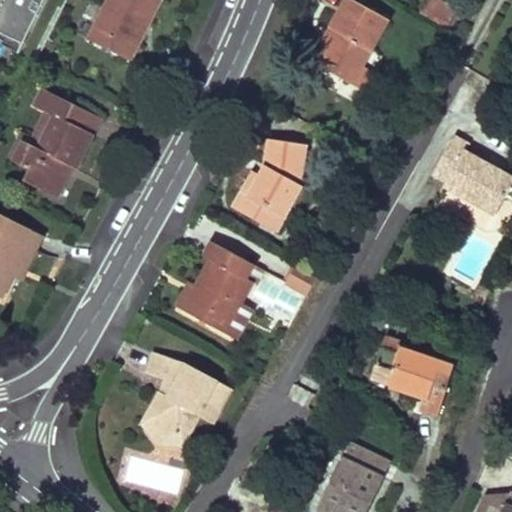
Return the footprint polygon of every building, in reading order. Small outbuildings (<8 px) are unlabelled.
[(0,0),(0,33),(27,47),(49,0),(0,0)] [(107,0),(88,39),(130,61),(138,45),(134,43),(146,19),(150,21),(161,0),(107,0)] [(330,41),(317,65),(350,83),(360,65),(362,66),(372,49),(389,19),(354,0),(346,0),(331,28),(336,31),(330,41)] [(452,25),(457,6),(434,0),(424,0),(420,17),(452,25)] [(146,19),(134,43),(138,45),(150,21),(146,19)] [(326,38),(330,41),(336,31),(331,28),(326,38)] [(360,65),(350,83),(361,89),(371,71),(362,66),(360,65)] [(29,169),(23,180),(57,197),(68,174),(65,172),(69,165),(77,169),(94,134),(67,121),(75,104),(46,89),(37,107),(48,112),(56,117),(40,149),(25,141),(15,162),(29,169)] [(75,104),(67,121),(94,134),(102,118),(75,104)] [(10,159),(15,162),(25,141),(40,149),(56,117),(48,112),(34,140),(23,135),(10,159)] [(455,136),(434,173),(448,181),(445,185),(496,214),(511,185),(511,176),(466,151),(469,145),(455,136)] [(246,186),(234,208),(260,222),(269,207),(285,216),(302,185),(300,184),(306,145),(269,139),(265,166),(266,167),(271,169),(266,177),(262,175),(254,190),(246,186)] [(266,167),(262,175),(266,177),(271,169),(266,167)] [(246,186),(254,190),(262,175),(255,171),(246,186)] [(269,207),(260,222),(276,231),(285,216),(269,207)] [(0,213),(0,296),(2,297),(13,275),(35,231),(0,213)] [(43,235),(35,231),(13,275),(21,279),(43,235)] [(212,259),(197,286),(184,310),(235,339),(252,309),(241,303),(253,281),(247,278),(254,264),(213,241),(205,256),(212,259)] [(254,264),(247,278),(253,281),(257,284),(265,270),(254,264)] [(308,295),(318,277),(295,264),(285,282),(308,295)] [(177,307),(184,310),(197,286),(191,283),(177,307)] [(401,342),(386,337),(382,347),(397,353),(401,342)] [(382,347),(372,379),(393,386),(395,379),(408,383),(405,390),(423,397),(420,408),(438,414),(454,366),(402,348),(403,343),(401,342),(397,353),(382,347)] [(175,382),(168,396),(160,392),(151,407),(158,411),(152,422),(162,436),(179,437),(185,426),(192,430),(200,415),(213,422),(231,389),(186,364),(154,353),(147,372),(167,379),(175,382)] [(167,379),(160,392),(168,396),(175,382),(167,379)] [(395,379),(393,386),(405,390),(408,383),(395,379)] [(151,407),(142,424),(157,445),(183,446),(192,430),(185,426),(179,437),(162,436),(152,422),(158,411),(151,407)] [(350,444),(319,508),(326,511),(367,511),(384,478),(381,477),(388,462),(350,444)] [(287,483),(281,495),(301,505),(311,484),(297,478),(293,486),(287,483)] [(301,511),(303,509),(277,495),(269,511),(270,511),(301,511)] [(511,511),(511,505),(506,502),(501,511),(511,511)]
